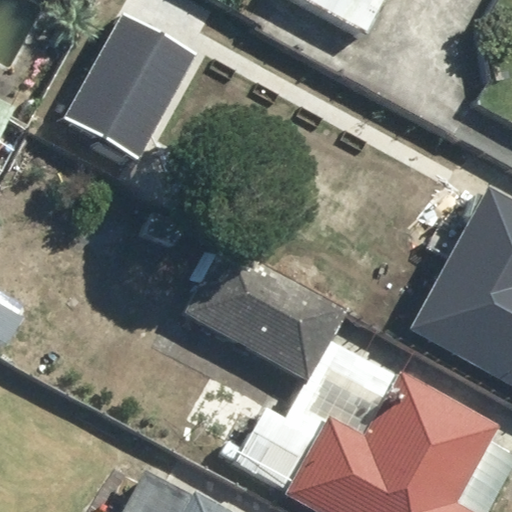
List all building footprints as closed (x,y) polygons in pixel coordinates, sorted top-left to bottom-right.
[(270,0),(269,3),(354,49),(380,0),(270,0)] [(159,70),(95,42),(68,104),(132,132),(159,70)] [(511,216),(474,197),(396,342),(511,403),(511,216)] [(232,254),(192,318),(301,388),(342,324),(232,254)] [(263,422),(233,475),(297,511),(445,511),(488,436),(390,380),(353,444),(320,425),(308,447),(263,422)] [(48,506),(57,490),(96,511),(136,511),(161,467),(87,426),(83,434),(48,415),(10,484),(48,506)] [(214,511),(167,484),(150,511),(214,511)]
